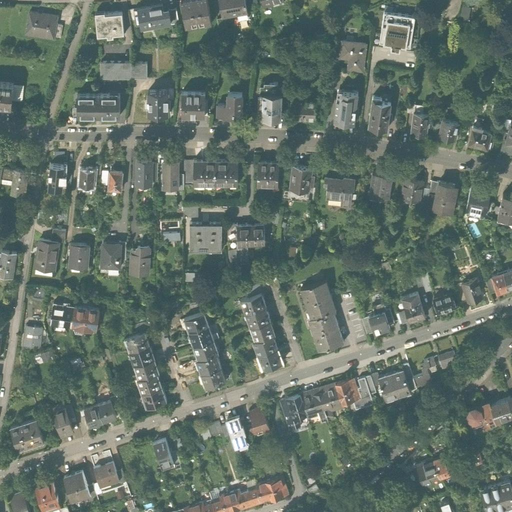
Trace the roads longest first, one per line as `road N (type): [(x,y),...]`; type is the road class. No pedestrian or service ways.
road 1 (residential): [(0,131),(361,144),(511,174)]
road 2 (residential): [(267,385),(0,474)]
road 3 (residential): [(511,305),(267,385)]
road 4 (residential): [(338,511),(511,333)]
road 5 (residential): [(255,511),(289,499),(298,486),(267,385)]
